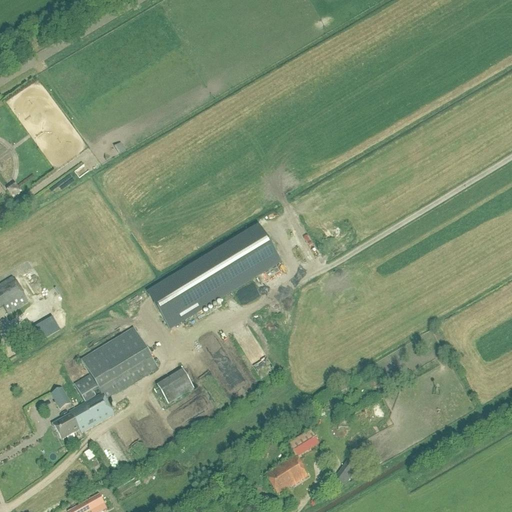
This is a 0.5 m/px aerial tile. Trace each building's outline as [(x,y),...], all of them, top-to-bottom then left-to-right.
[(85,141),(78,131),(78,132),(73,126),(61,135),(67,142),(64,145),(70,152),(85,141)] [(122,142),(116,145),(119,152),(125,149),(122,142)] [(96,147),(88,152),(97,168),(106,163),(96,147)] [(258,229),(148,296),(169,330),(279,263),(258,229)] [(0,309),(3,308),(8,316),(28,304),(24,299),(32,294),(21,276),(13,281),(12,279),(0,285),(0,309)] [(46,339),(56,334),(49,321),(39,326),(46,339)] [(73,386),(85,405),(69,413),(70,416),(51,426),(60,442),(79,431),(81,435),(114,416),(105,401),(147,376),(158,369),(142,345),(132,329),(80,362),(89,376),(73,386)] [(15,357),(11,350),(1,356),(6,363),(15,357)] [(270,367),(261,370),(263,377),(272,374),(270,367)] [(183,374),(157,389),(167,406),(193,391),(183,374)] [(70,405),(61,389),(50,395),(59,411),(70,405)] [(181,414),(186,419),(190,416),(185,410),(181,414)] [(153,418),(144,424),(150,434),(159,428),(153,418)] [(266,477),(277,495),(290,487),(291,487),(307,477),(295,458),(318,444),(311,432),(288,446),(295,458),(279,467),(280,469),(266,477)] [(93,472),(103,468),(98,457),(89,461),(93,472)] [(70,511),(91,511),(103,505),(98,497),(70,511)]
